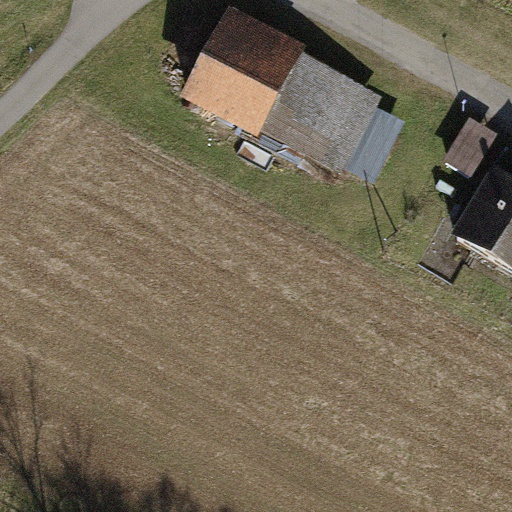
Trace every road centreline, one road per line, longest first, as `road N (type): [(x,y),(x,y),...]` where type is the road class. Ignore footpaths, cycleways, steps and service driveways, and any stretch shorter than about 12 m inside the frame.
road 1 (unclassified): [(511,106),(328,0)]
road 2 (unclassified): [(126,0),(0,117)]
